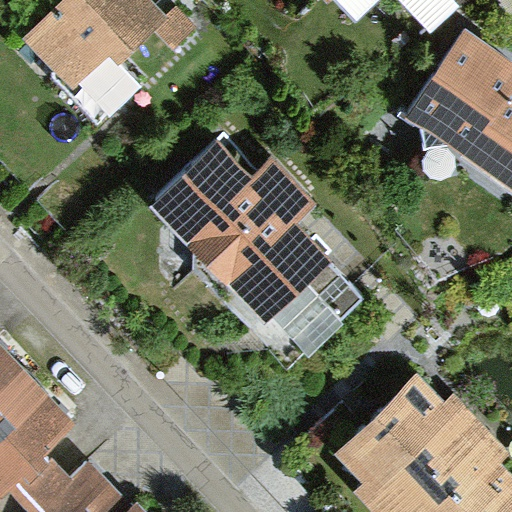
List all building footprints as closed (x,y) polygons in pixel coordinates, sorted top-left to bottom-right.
[(164,0),(50,0),(27,23),(77,76),(111,45),(119,54),(153,22),(175,45),(198,24),(176,1),(170,6),(164,0)] [(485,0),(454,0),(489,34),(503,23),(485,0)] [(511,61),(464,28),(406,118),(423,129),(426,151),(451,146),(511,189),(511,61)] [(220,125),(154,184),(228,266),(231,264),(308,349),(374,290),(300,208),(316,194),(271,145),(253,161),(220,125)] [(76,427),(0,343),(0,505),(49,463),(45,458),(76,427)] [(418,375),(338,449),(362,475),(352,484),(377,511),(511,511),(511,475),(504,467),(511,459),(511,455),(454,394),(444,403),(418,375)] [(146,511),(138,502),(134,506),(91,458),(69,477),(53,459),(49,463),(0,505),(0,511),(146,511)]
